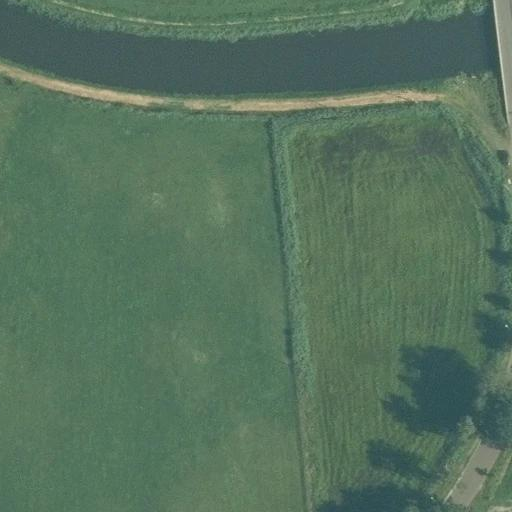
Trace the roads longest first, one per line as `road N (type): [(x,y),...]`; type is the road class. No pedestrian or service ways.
road 1 (track): [(511,154),(497,145),(470,95),(195,103),(74,89),(0,67)]
road 2 (tertiary): [(447,511),(475,474),(511,390)]
